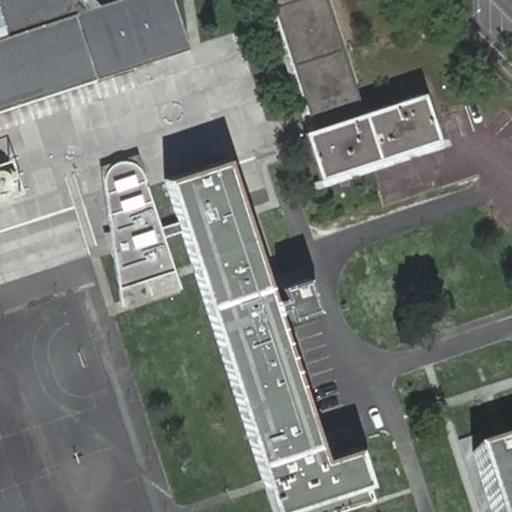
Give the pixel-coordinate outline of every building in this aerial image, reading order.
[(0,0),(0,15),(8,40),(18,36),(16,31),(16,29),(17,26),(19,24),(20,22),(23,19),(28,19),(30,19),(23,0),(0,0)] [(0,109),(86,82),(127,69),(188,50),(171,0),(120,0),(89,11),(73,16),(58,0),(23,0),(30,19),(28,19),(23,19),(20,22),(19,24),(17,26),(16,29),(16,31),(18,36),(8,40),(0,42),(0,109)] [(58,0),(73,16),(89,11),(79,0),(58,0)] [(361,118),(318,0),(269,0),(274,14),(309,116),(312,126),(314,132),(298,138),(316,185),(373,164),(434,142),(419,98),(367,116),(361,118)] [(0,131),(134,90),(127,69),(86,82),(0,109),(0,131)] [(0,160),(0,196),(23,189),(12,156),(0,160)] [(157,234),(139,181),(137,178),(132,172),(128,170),(122,168),(118,168),(113,169),(108,172),(104,177),(101,183),(100,189),(109,250),(116,296),(171,277),(160,244),(179,237),(263,486),(272,511),(345,511),(360,507),(371,503),(353,453),(322,463),(314,440),(261,286),(220,165),(162,186),(176,228),(157,234)] [(117,308),(176,289),(171,277),(116,296),(117,308)] [(486,511),(511,511),(511,445),(505,447),(469,459),(486,511)]
